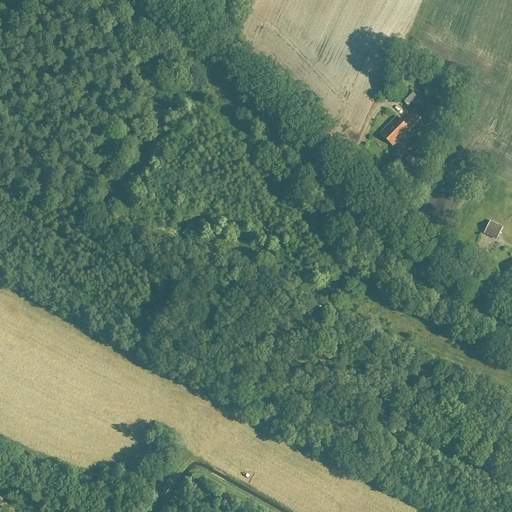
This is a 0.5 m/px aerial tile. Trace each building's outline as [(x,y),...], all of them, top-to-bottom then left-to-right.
[(373,37),(362,61),(384,71),(397,42),(386,37),(384,42),(373,37)] [(408,106),(417,97),(409,90),(401,99),(408,106)] [(393,147),(421,119),(414,111),(402,123),(396,117),(380,134),(393,147)] [(421,162),(427,156),(420,149),(413,155),(421,162)] [(502,228),(490,222),(484,234),(496,240),(502,228)]
